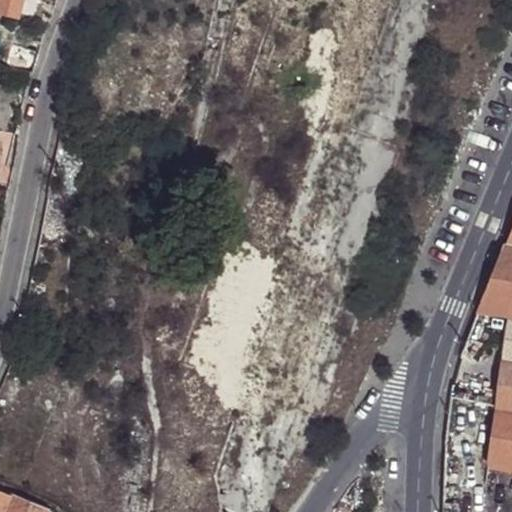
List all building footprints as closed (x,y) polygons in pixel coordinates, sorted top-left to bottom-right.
[(0,0),(0,10),(17,14),(20,0),(0,0)] [(2,66),(29,72),(33,54),(7,47),(2,66)] [(511,244),(507,243),(478,312),(494,314),(495,312),(510,314),(511,314),(511,244)] [(478,312),(462,350),(468,355),(488,357),(494,314),(478,312)] [(495,312),(494,314),(488,357),(502,360),(510,314),(495,312)] [(511,314),(510,314),(502,360),(503,362),(511,363),(511,314)] [(511,406),(511,363),(503,362),(497,404),(511,406)] [(511,406),(497,404),(488,464),(511,468),(511,406)] [(54,511),(48,507),(0,488),(0,511),(54,511)]
